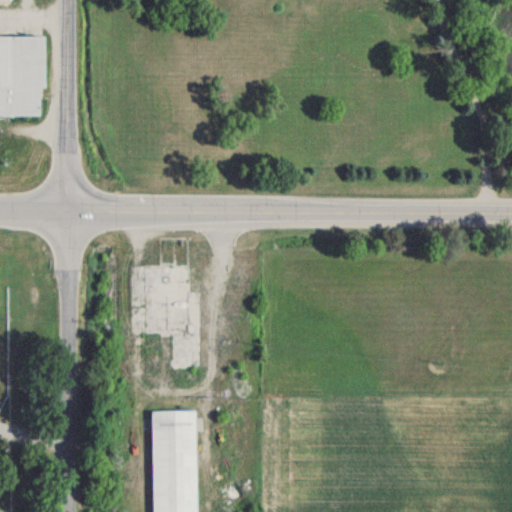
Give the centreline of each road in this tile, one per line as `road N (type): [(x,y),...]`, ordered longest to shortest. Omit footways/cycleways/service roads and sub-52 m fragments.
road 1 (primary): [(0,214),(511,216)]
road 2 (tertiary): [(71,511),(75,215)]
road 3 (residential): [(75,215),(72,0)]
